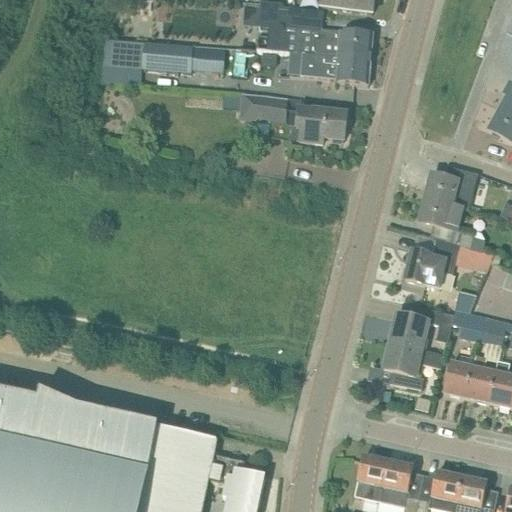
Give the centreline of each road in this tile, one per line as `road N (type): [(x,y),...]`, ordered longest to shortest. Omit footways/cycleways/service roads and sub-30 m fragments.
road 1 (tertiary): [(319,416),(387,140)]
road 2 (residential): [(511,0),(451,156),(387,140)]
road 3 (residential): [(511,460),(319,416)]
road 4 (tertiary): [(387,140),(424,0)]
